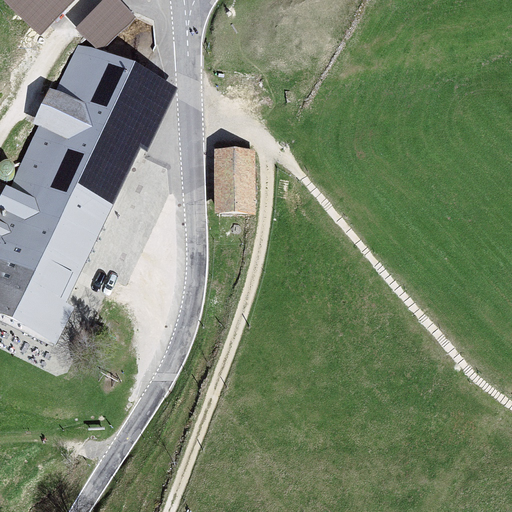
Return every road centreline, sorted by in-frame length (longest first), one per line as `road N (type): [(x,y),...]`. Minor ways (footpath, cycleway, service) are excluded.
road 1 (tertiary): [(78,511),(172,362),(191,308),(197,252),(184,0)]
road 2 (track): [(263,138),(267,181),(255,266),(167,511)]
